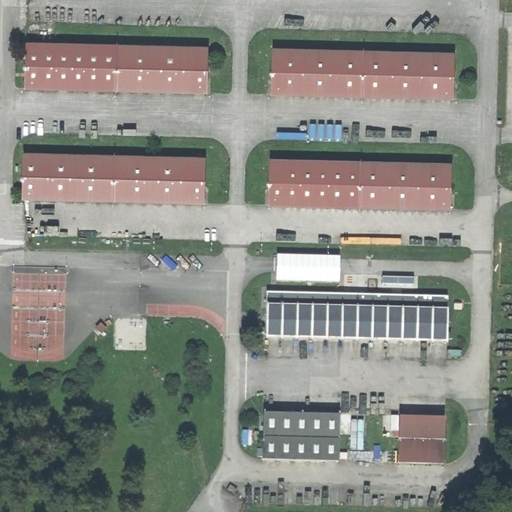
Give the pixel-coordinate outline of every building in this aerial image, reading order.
[(208,47),(26,43),(25,89),(207,93),(208,47)] [(455,53),(273,49),(271,95),(453,99),(455,53)] [(204,157),(22,153),(22,199),(203,203),(204,157)] [(452,164),(270,159),(269,205),(451,209),(452,164)] [(446,298),(268,295),(267,338),(445,343),(446,298)] [(341,416),(265,414),(264,460),(339,462),(341,416)] [(444,419),(398,418),(397,463),(443,464),(444,419)]
